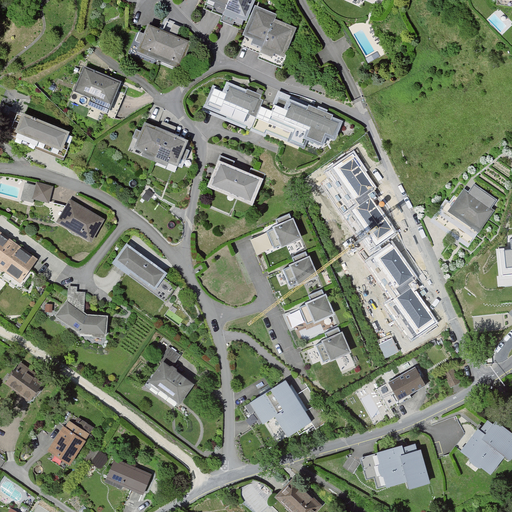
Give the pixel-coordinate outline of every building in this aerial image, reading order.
[(209,0),(228,8),(225,14),(245,22),(253,0),(209,0)] [(276,17),(257,9),(247,33),(257,37),(255,42),(267,47),(265,52),(273,55),(275,50),(285,54),(295,30),(274,21),(276,17)] [(161,32),(150,28),(141,52),(181,67),(190,43),(177,38),(180,29),(165,23),(161,32)] [(119,83),(86,69),(77,91),(94,97),(91,105),(108,112),(119,83)] [(224,93),(216,89),(207,108),(244,125),(250,110),(255,112),(262,98),(229,82),(224,93)] [(342,121),(280,95),(276,103),(280,104),(276,114),(264,109),(258,126),(303,144),(307,135),(324,142),(327,133),(336,136),(342,121)] [(68,133),(27,116),(18,137),(59,155),(68,133)] [(185,139),(146,125),(136,152),(174,166),(185,139)] [(377,189),(353,154),(333,168),(359,205),(351,210),(376,247),(396,234),(369,195),(377,189)] [(262,180),(221,163),(212,185),(252,203),(262,180)] [(53,190),(39,186),(35,199),(49,203),(53,190)] [(497,204),(475,188),(470,195),(466,191),(454,208),(448,203),(436,218),(469,242),(497,204)] [(102,221),(71,203),(60,222),(91,240),(102,221)] [(293,221),(268,232),(275,248),(300,238),(293,221)] [(35,261),(0,234),(0,265),(20,281),(35,261)] [(416,279),(392,243),(372,256),(398,296),(393,299),(417,335),(436,323),(410,284),(416,279)] [(165,273),(126,248),(117,263),(156,288),(165,273)] [(310,258),(285,269),(292,285),(317,275),(310,258)] [(77,288),(71,288),(69,303),(59,316),(83,333),(107,333),(107,318),(88,317),(84,314),(85,295),(78,296),(77,288)] [(325,297),(300,308),(307,323),(332,312),(325,297)] [(44,302),(43,309),(52,311),(54,302),(44,302)] [(342,335),(317,344),(324,362),(349,352),(342,335)] [(392,338),(377,344),(384,359),(399,352),(392,338)] [(180,357),(171,350),(162,363),(165,365),(153,382),(181,402),(194,385),(171,369),(180,357)] [(45,381),(23,366),(10,386),(32,401),(45,381)] [(417,370),(379,391),(388,407),(427,386),(417,370)] [(296,399),(286,382),(255,402),(281,443),(312,423),(317,431),(330,423),(310,391),(296,399)] [(77,427),(69,423),(52,449),(71,462),(93,429),(81,421),(77,427)] [(511,457),(511,434),(497,423),(494,426),(489,422),(481,432),(476,428),(460,448),(492,472),(505,455),(511,459),(511,457)] [(415,444),(363,459),(368,478),(376,475),(379,486),(408,478),(411,487),(430,482),(421,452),(417,453),(415,444)] [(105,467),(109,455),(90,449),(86,461),(105,467)] [(152,477),(117,461),(107,480),(122,487),(124,483),(145,493),(152,477)] [(315,511),(322,506),(296,480),(280,497),(295,511),(315,511)]
